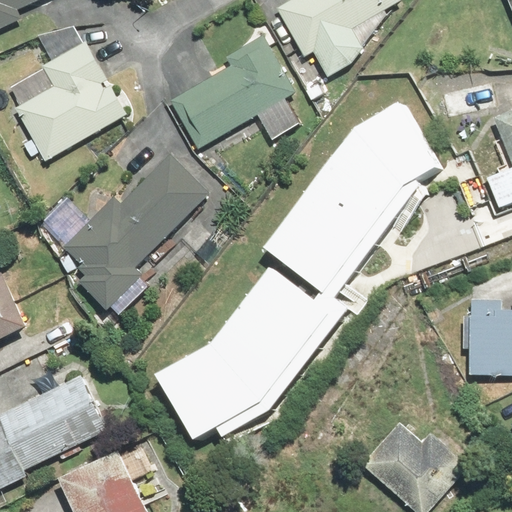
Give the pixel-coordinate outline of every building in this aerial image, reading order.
[(0,0),(0,27),(56,0),(0,0)] [(290,0),(334,77),(377,53),(363,28),(412,0),(290,0)] [(176,100),(205,150),(310,88),(276,32),(237,55),(240,62),(176,100)] [(16,77),(56,161),(139,121),(99,38),(16,77)] [(442,94),(449,122),(496,110),(489,82),(442,94)] [(219,347),(163,379),(197,439),(222,424),(229,436),(277,408),(349,311),(337,303),(423,188),(459,170),(422,97),(367,125),(264,249),(286,266),(219,347)] [(511,169),(497,176),(509,206),(511,204),(511,111),(506,114),(511,128),(511,169)] [(123,191),(67,253),(123,303),(224,189),(179,149),(133,200),(123,191)] [(15,265),(0,272),(0,346),(44,326),(15,265)] [(511,294),(481,293),(478,373),(511,374),(511,294)] [(355,375),(341,364),(323,388),(337,398),(355,375)] [(94,368),(0,415),(0,490),(124,427),(94,368)] [(350,420),(316,397),(292,432),(326,455),(350,420)] [(412,408),(369,458),(432,511),(434,511),(477,462),(412,408)] [(165,511),(135,439),(75,464),(95,511),(165,511)]
